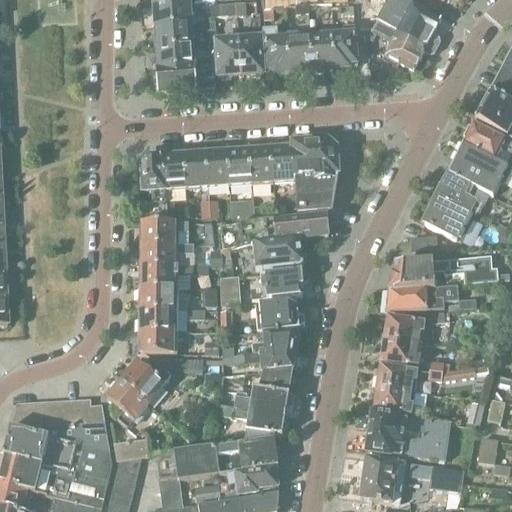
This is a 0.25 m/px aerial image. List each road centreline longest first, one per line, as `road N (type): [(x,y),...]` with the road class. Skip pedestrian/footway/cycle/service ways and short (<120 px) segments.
road 1 (tertiary): [(311,511),(348,290),(432,118)]
road 2 (residential): [(105,126),(432,118)]
road 3 (residential): [(0,388),(66,359),(105,320),(105,126)]
road 4 (tertiary): [(432,118),(483,27),(511,0)]
road 5 (residential): [(105,126),(104,0)]
